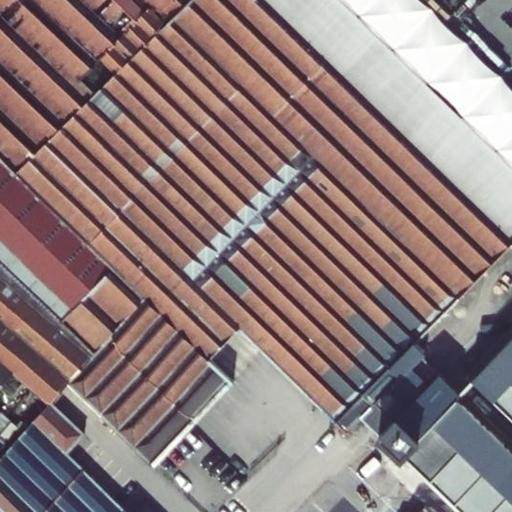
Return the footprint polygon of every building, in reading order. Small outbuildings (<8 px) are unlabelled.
[(0,0),(0,158),(17,174),(193,0),(0,0)] [(260,351),(346,432),(511,261),(511,242),(451,183),(265,0),(193,0),(17,174),(114,268),(231,382),(260,351)] [(511,167),(342,0),(265,0),(451,183),(511,242),(511,167)] [(0,158),(0,263),(61,323),(114,268),(17,174),(0,158)] [(511,511),(511,261),(346,432),(372,457),(425,508),(429,511),(511,511)] [(94,356),(61,323),(0,263),(0,397),(15,375),(32,390),(50,407),(52,405),(84,436),(103,417),(70,384),(94,356)] [(231,382),(114,268),(61,323),(94,356),(70,384),(103,417),(151,465),(231,382)] [(0,511),(119,511),(65,460),(85,438),(84,436),(52,405),(50,407),(29,432),(0,465),(0,511)] [(0,439),(11,422),(0,411),(0,439)] [(0,465),(29,432),(23,428),(20,431),(11,422),(0,439),(0,465)] [(292,499),(337,447),(326,437),(281,490),(292,499)]
